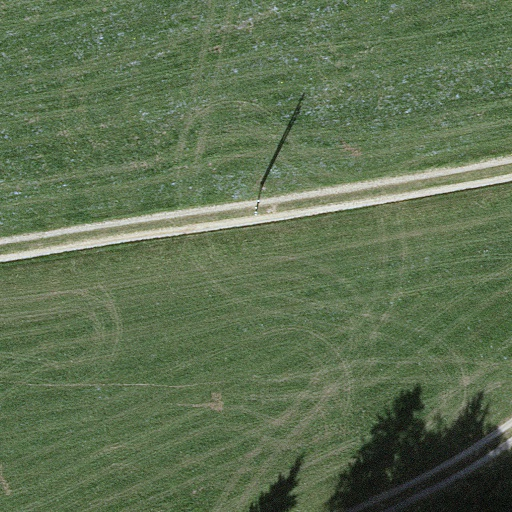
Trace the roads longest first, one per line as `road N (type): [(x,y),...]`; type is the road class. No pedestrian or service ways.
road 1 (track): [(511,166),(0,249)]
road 2 (track): [(511,429),(366,511)]
